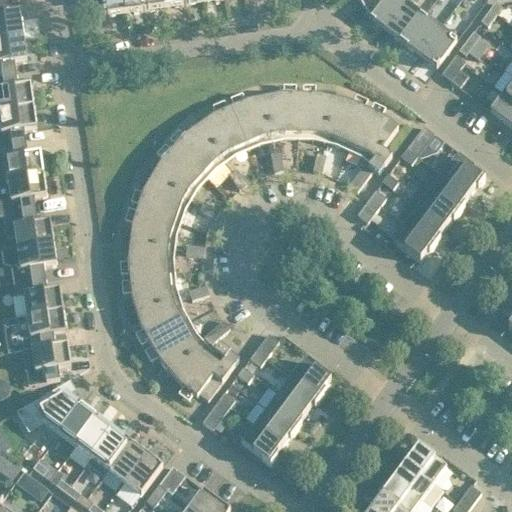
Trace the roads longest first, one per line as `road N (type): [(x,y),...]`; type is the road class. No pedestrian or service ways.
road 1 (residential): [(281,511),(110,380),(64,71)]
road 2 (residential): [(451,319),(330,226),(299,212),(272,214),(239,253),(248,294),(386,403)]
road 3 (residential): [(64,71),(315,32)]
road 4 (residential): [(315,32),(511,176)]
road 5 (residential): [(386,403),(511,496)]
road 6 (residential): [(303,511),(386,403)]
